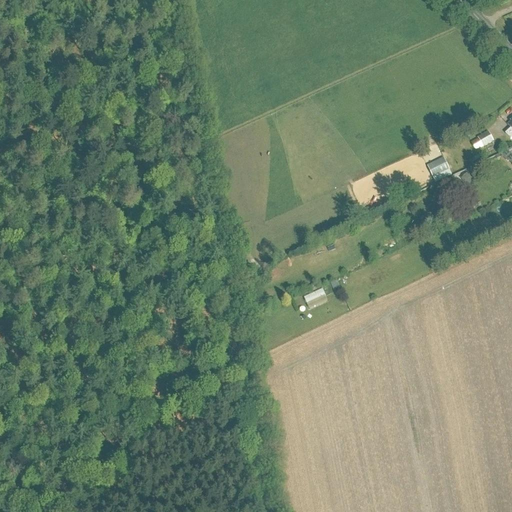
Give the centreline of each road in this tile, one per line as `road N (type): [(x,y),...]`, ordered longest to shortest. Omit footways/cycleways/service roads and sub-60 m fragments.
road 1 (track): [(163,0),(236,347)]
road 2 (track): [(194,144),(0,350)]
road 3 (track): [(236,347),(47,511)]
